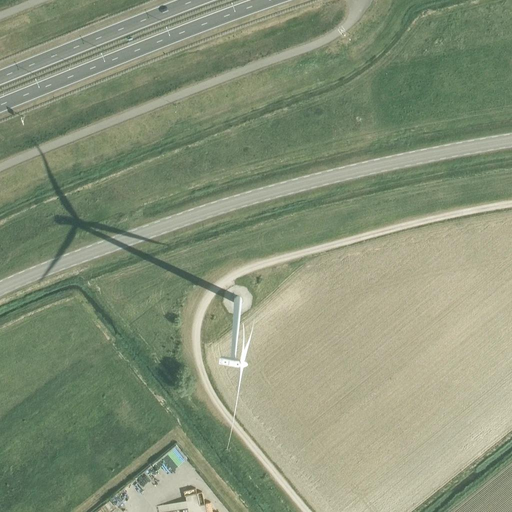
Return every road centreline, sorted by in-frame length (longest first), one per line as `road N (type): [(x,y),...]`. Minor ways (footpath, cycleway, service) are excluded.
road 1 (track): [(305,511),(196,364),(192,340),(204,296),(248,266),(511,203)]
road 2 (tertiary): [(0,285),(307,178),(511,140)]
road 3 (trunk): [(0,105),(270,0)]
road 4 (trunk): [(196,0),(0,77)]
